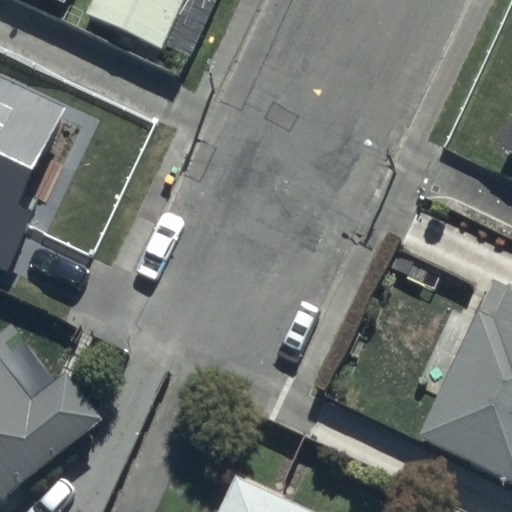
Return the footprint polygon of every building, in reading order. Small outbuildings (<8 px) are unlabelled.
[(36,0),(66,14),(72,0),(36,0)] [(163,56),(189,0),(98,0),(88,21),(163,56)] [(65,107),(0,76),(0,266),(6,270),(33,214),(18,207),(65,107)] [(511,129),(499,158),(511,163),(511,129)] [(511,303),(486,292),(414,448),(511,493),(511,303)] [(0,511),(5,511),(104,436),(63,382),(29,408),(0,369),(0,511)] [(293,511),(231,484),(226,494),(214,489),(203,511),(293,511)]
